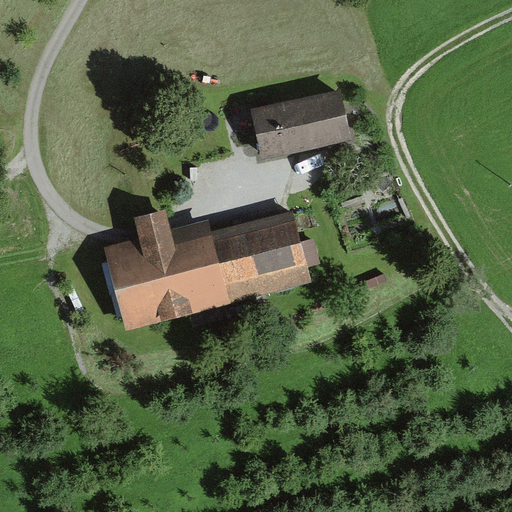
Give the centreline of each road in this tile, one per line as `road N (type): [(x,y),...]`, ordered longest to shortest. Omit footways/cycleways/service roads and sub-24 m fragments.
road 1 (track): [(511,322),(433,212),(393,126),(404,84),(511,13)]
road 2 (track): [(401,154),(280,181),(125,235),(92,229),(63,211)]
road 3 (track): [(35,165),(30,116),(58,29),(77,0)]
